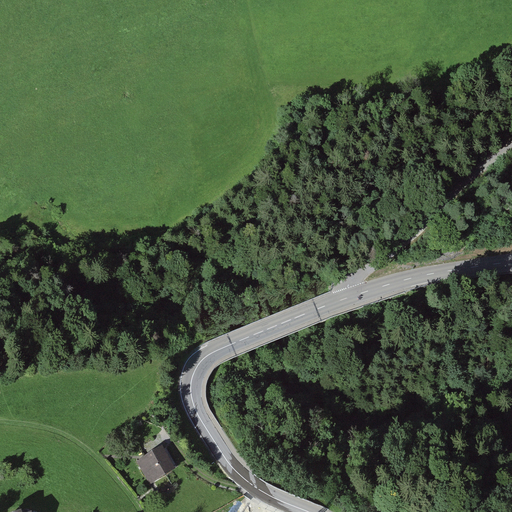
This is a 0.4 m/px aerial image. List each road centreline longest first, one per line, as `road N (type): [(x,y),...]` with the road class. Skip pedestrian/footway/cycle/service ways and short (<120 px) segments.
road 1 (secondary): [(306,511),(242,478),(197,415),(190,389),(206,356),(336,302)]
road 2 (track): [(511,145),(485,160),(376,265),(350,275),(350,296)]
road 3 (secondary): [(511,261),(408,279),(336,302)]
